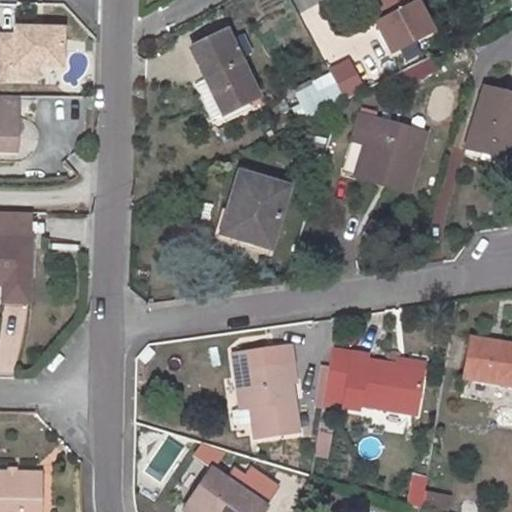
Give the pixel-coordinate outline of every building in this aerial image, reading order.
[(374,0),(372,1),(384,51),(433,25),(419,0),(374,0)] [(5,31),(0,31),(0,79),(35,80),(36,66),(57,67),(59,24),(5,23),(5,31)] [(227,31),(192,48),(225,116),(259,99),(227,31)] [(405,83),(435,69),(429,56),(399,70),(405,83)] [(298,114),(359,90),(349,64),(288,87),(298,114)] [(511,139),(509,138),(511,129),(511,97),(485,89),(467,149),(507,160),(511,141),(511,139)] [(15,97),(0,96),(0,152),(6,153),(7,120),(14,120),(15,97)] [(360,116),(351,140),(366,145),(373,121),(360,116)] [(14,120),(7,120),(6,153),(13,153),(14,120)] [(424,136),(373,121),(366,145),(357,174),(407,191),(424,136)] [(270,249),(287,189),(240,175),(221,235),(270,249)] [(0,272),(5,272),(4,286),(3,303),(28,303),(29,213),(0,212),(0,272)] [(462,379),(511,387),(511,346),(469,340),(462,379)] [(234,358),(242,412),(251,410),(256,442),(298,435),(293,403),(283,405),(281,388),(291,387),(296,385),(290,349),(234,358)] [(359,408),(416,417),(424,373),(395,368),(366,364),(367,358),(352,356),(344,410),(358,413),(359,408)] [(425,365),(396,361),(395,368),(424,373),(425,365)] [(322,371),(317,409),(325,410),(331,372),(322,371)] [(331,372),(325,410),(331,411),(337,373),(331,372)] [(293,403),(291,387),(281,388),(283,405),(293,403)] [(195,445),(193,457),(213,460),(215,448),(195,445)] [(40,511),(40,475),(12,474),(0,473),(0,511),(40,511)] [(192,506),(200,511),(267,511),(269,510),(212,475),(192,506)]
